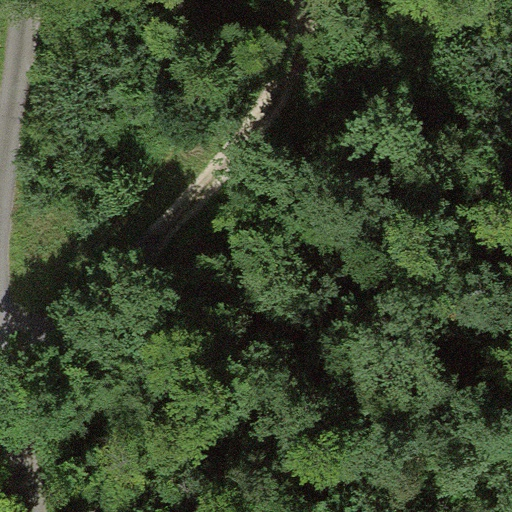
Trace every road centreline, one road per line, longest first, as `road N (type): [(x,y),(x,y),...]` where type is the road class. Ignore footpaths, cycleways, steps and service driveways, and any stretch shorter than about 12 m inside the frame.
road 1 (track): [(0,390),(70,329),(293,74),(305,0)]
road 2 (track): [(26,511),(0,257)]
road 3 (track): [(0,249),(21,0)]
